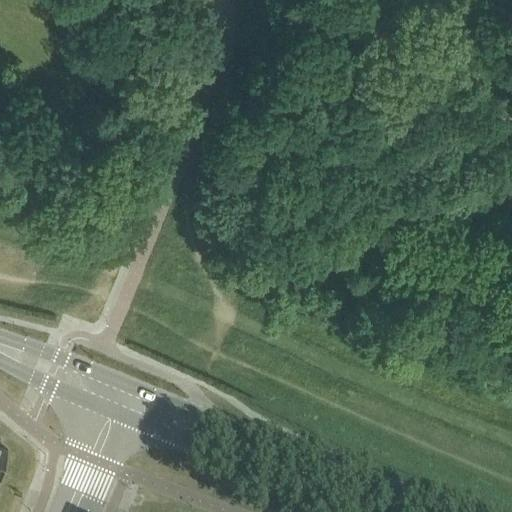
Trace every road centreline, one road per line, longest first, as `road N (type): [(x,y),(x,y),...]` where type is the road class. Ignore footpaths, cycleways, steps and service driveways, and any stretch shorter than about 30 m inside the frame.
road 1 (tertiary): [(394,511),(118,398)]
road 2 (tertiary): [(118,398),(0,347)]
road 3 (unclassified): [(72,511),(118,398)]
